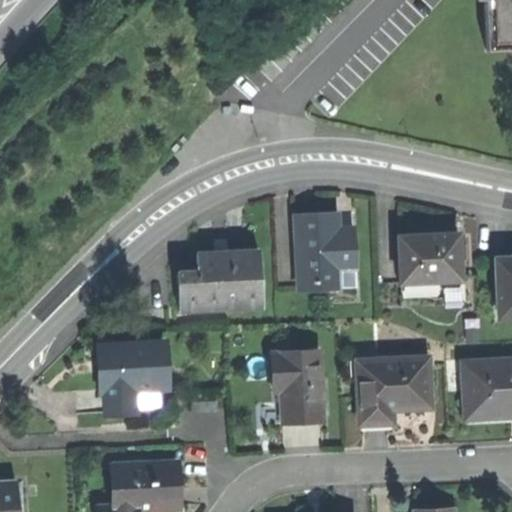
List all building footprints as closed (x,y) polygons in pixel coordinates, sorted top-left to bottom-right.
[(338,12),(326,0),(311,0),(309,2),(329,21),(338,12)] [(348,2),(346,0),(326,0),(338,12),(348,2)] [(511,47),(511,0),(481,0),(484,49),(511,47)] [(309,2),(300,12),(319,32),(329,21),(309,2)] [(319,32),(300,12),(290,22),(309,41),(319,32)] [(299,51),(309,41),(290,22),(280,31),(299,51)] [(290,61),(299,51),(280,31),(270,42),(290,61)] [(260,52),(279,71),(290,61),(270,42),(260,52)] [(270,81),(279,71),(260,52),(250,62),(270,81)] [(318,215),(294,215),(297,289),(339,287),(339,272),(355,271),(353,227),(337,228),(337,214),(318,215)] [(398,282),(457,279),(455,233),(418,234),(396,235),(398,282)] [(261,306),(259,250),(196,252),(196,269),(177,270),(177,285),(178,308),(261,306)] [(511,257),(496,258),(499,316),(511,315),(511,257)] [(167,386),(164,342),(104,345),(105,364),(101,366),(102,377),(103,390),(107,391),(108,411),(135,409),(134,387),(167,386)] [(294,421),(320,419),(317,349),(270,351),(272,389),(278,389),(279,421),(294,421)] [(387,408),(426,406),(425,356),(355,360),(357,423),(373,422),(388,422),(387,408)] [(497,414),(511,413),(511,358),(459,361),(461,416),(497,414)] [(215,400),(190,401),(190,413),(215,411),(215,400)] [(99,507),(98,511),(136,511),(137,511),(179,508),(178,493),(177,463),(113,467),(114,506),(99,507)] [(0,511),(16,511),(16,479),(0,480),(0,511)] [(350,491),(352,511),(370,511),(368,488),(350,491)]
